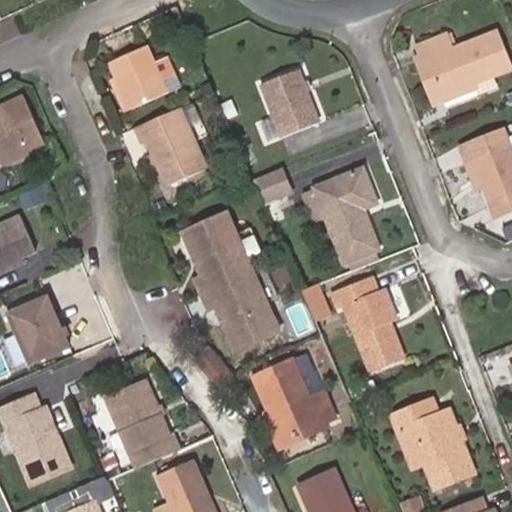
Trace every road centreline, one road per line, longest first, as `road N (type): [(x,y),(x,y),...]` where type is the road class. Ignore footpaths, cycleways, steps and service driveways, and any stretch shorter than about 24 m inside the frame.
road 1 (residential): [(353,11),(434,223),(464,255),(491,265),(511,261)]
road 2 (residential): [(39,38),(100,173),(104,267),(132,330)]
road 3 (track): [(132,330),(222,415),(267,511)]
